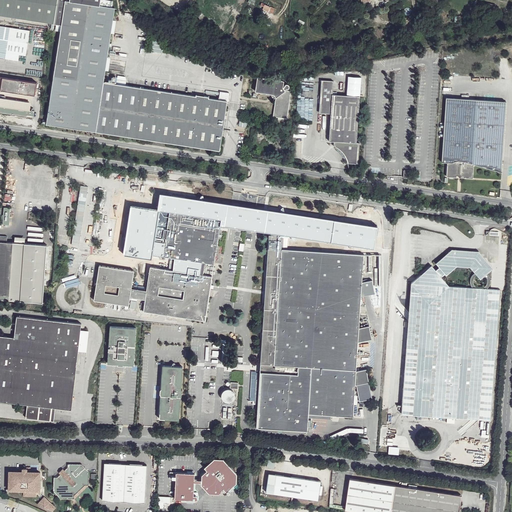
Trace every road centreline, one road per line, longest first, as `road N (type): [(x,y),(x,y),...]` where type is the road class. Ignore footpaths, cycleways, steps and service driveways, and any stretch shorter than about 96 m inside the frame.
road 1 (residential): [(260,167),(0,127)]
road 2 (residential): [(0,147),(258,187)]
road 3 (residential): [(258,187),(511,222)]
road 4 (residential): [(511,205),(260,167)]
road 5 (residential): [(251,445),(502,482)]
road 6 (residential): [(0,438),(251,445)]
road 7 (residential): [(502,482),(511,346)]
